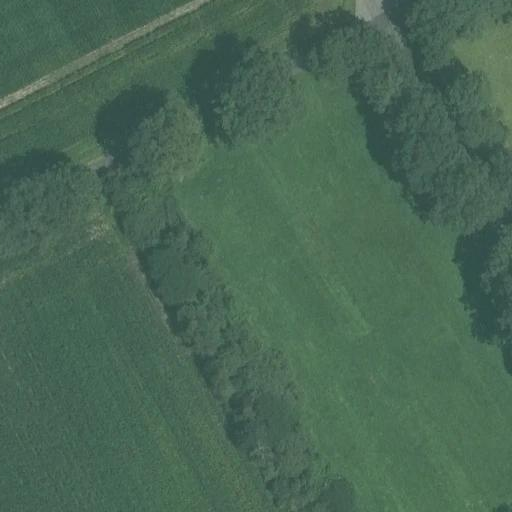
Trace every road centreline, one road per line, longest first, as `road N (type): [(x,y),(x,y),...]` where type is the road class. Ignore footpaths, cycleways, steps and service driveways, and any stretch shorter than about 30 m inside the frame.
road 1 (unclassified): [(0,218),(381,26)]
road 2 (unclassified): [(511,250),(381,26)]
